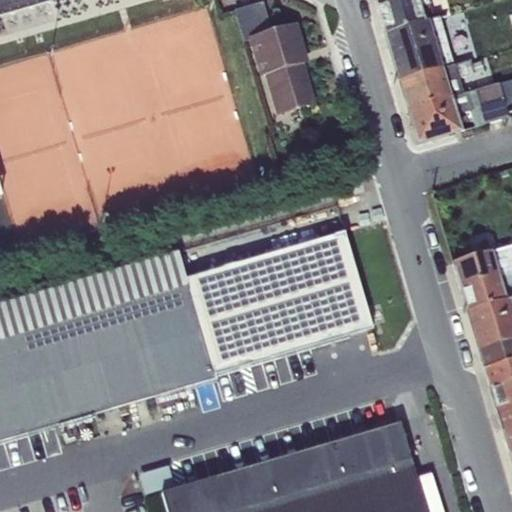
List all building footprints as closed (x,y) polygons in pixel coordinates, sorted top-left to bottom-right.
[(0,0),(0,17),(48,3),(57,0),(0,0)] [(427,0),(398,0),(376,7),(384,35),(433,21),(427,0)] [(240,34),(267,26),(269,25),(263,3),(234,12),(240,34)] [(433,21),(384,35),(398,83),(454,66),(440,18),(433,21)] [(267,26),(240,34),(244,42),(248,41),(258,78),(269,76),(279,114),(311,105),(300,66),(304,64),(294,28),(270,35),(267,26)] [(454,66),(398,83),(407,112),(463,95),(458,80),(473,75),(470,62),(454,66)] [(463,95),(407,112),(417,145),(460,133),(455,113),(479,106),(484,126),(508,119),(498,85),(463,95)] [(344,234),(186,280),(214,377),(234,371),(269,361),(372,331),(344,235),(344,234)] [(459,289),(511,273),(511,247),(452,265),(459,289)] [(214,377),(186,280),(178,254),(0,306),(0,444),(185,390),(185,391),(216,382),(214,377)] [(511,273),(459,289),(467,313),(511,299),(511,273)] [(511,299),(467,313),(478,352),(511,341),(511,299)] [(511,341),(478,352),(484,371),(511,362),(511,341)] [(511,362),(484,371),(489,390),(511,383),(511,362)] [(511,383),(489,390),(496,412),(511,407),(511,383)] [(511,407),(496,412),(502,434),(511,430),(511,407)] [(399,425),(160,495),(165,511),(424,511),(410,461),(399,425)] [(511,430),(502,434),(508,455),(511,454),(511,430)] [(169,467),(139,476),(145,496),(175,487),(169,467)]
